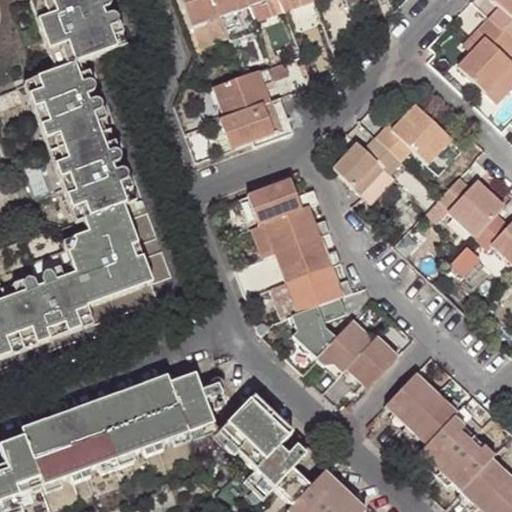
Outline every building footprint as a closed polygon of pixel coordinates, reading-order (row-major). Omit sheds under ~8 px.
[(73,223),(94,215),(109,209),(132,200),(122,174),(113,177),(107,161),(116,157),(96,103),(88,107),(81,92),(90,88),(79,61),(123,45),(113,19),(103,22),(97,6),(107,2),(105,0),(32,0),(27,2),(52,71),(20,83),(73,223)] [(181,0),(191,25),(206,19),(204,13),(218,8),(215,0),(181,0)] [(215,0),(218,8),(221,14),(236,9),(234,2),(240,0),(215,0)] [(240,0),(234,2),(236,9),(249,4),(248,0),(240,0)] [(279,0),(282,9),(306,0),(279,0)] [(511,41),(511,0),(491,0),(490,1),(498,9),(489,20),(511,41)] [(218,8),(204,13),(206,19),(221,14),(218,8)] [(228,35),(221,14),(206,19),(191,25),(199,46),(228,35)] [(457,67),(485,95),(511,66),(506,61),(511,54),(511,41),(489,20),(476,33),(484,40),(470,54),(457,67)] [(463,46),(470,54),(484,40),(476,33),(463,46)] [(266,65),(271,80),(287,74),(283,59),(271,63),(266,65)] [(306,71),(302,60),(295,64),(299,74),(306,71)] [(262,84),(271,80),(266,65),(242,74),(212,85),(219,103),(226,101),(231,112),(267,99),(264,90),(262,84)] [(511,85),(511,66),(485,95),(494,104),(511,85)] [(273,86),(271,80),(262,84),(264,90),(269,89),(269,88),(273,86)] [(223,115),(215,118),(227,148),(249,139),(252,145),(291,130),(276,95),(267,99),(231,112),(223,115)] [(231,112),(226,101),(219,103),(223,115),(231,112)] [(409,103),(387,126),(391,130),(413,106),(409,103)] [(391,130),(387,126),(375,139),(402,165),(412,153),(427,165),(449,140),(413,106),(391,130)] [(215,118),(210,120),(221,150),(227,148),(215,118)] [(385,171),(392,175),(402,165),(375,139),(365,151),(358,145),(334,172),(360,196),(385,171)] [(372,207),(396,181),(392,175),(385,171),(360,196),(361,197),(372,207)] [(267,186),(244,195),(254,223),(259,222),(267,219),(305,206),(316,202),(311,187),(303,190),(294,193),(288,178),(267,186)] [(494,214),(501,208),(476,184),(469,190),(457,179),(438,199),(436,201),(448,212),(445,215),(471,239),(494,214)] [(438,199),(431,192),(418,206),(425,213),(436,201),(438,199)] [(109,209),(113,221),(124,217),(137,212),(132,200),(109,209)] [(271,232),(264,235),(271,253),(278,250),(316,235),(327,231),(323,218),(312,222),(305,206),(267,219),(271,232)] [(94,215),(98,227),(113,221),(109,209),(94,215)] [(484,250),(488,247),(511,268),(511,220),(507,226),(494,214),(471,239),(484,250)] [(73,223),(77,235),(98,227),(94,215),(73,223)] [(0,355),(90,323),(83,307),(149,283),(124,217),(113,221),(98,227),(77,235),(58,242),(67,262),(40,273),(44,283),(27,289),(23,278),(0,286),(0,355)] [(259,222),(264,235),(271,232),(267,219),(259,222)] [(271,253),(264,235),(259,222),(254,223),(246,227),(257,258),(271,253)] [(278,250),(284,264),(276,267),(281,282),(289,279),(328,266),(339,262),(334,248),(323,252),(316,235),(278,250)] [(278,250),(271,253),(276,267),(284,264),(278,250)] [(294,294),(287,297),(293,315),(340,299),(351,295),(345,279),(334,282),(328,266),(289,279),(294,294)] [(281,282),(287,297),(294,294),(289,279),(281,282)] [(324,366),(329,361),(343,374),(347,370),(367,389),(397,356),(377,337),(373,342),(351,323),(335,340),(321,326),(346,315),(340,299),(293,315),(290,316),(295,331),(292,336),(324,366)] [(338,379),(343,374),(329,361),(324,366),(338,379)] [(417,374),(384,408),(393,413),(422,441),(428,446),(420,455),(428,463),(424,467),(446,487),(451,483),(461,492),(475,506),(481,511),(511,511),(511,478),(492,460),(495,455),(455,418),(458,413),(417,374)] [(96,411),(78,417),(70,421),(47,429),(40,432),(24,438),(26,445),(0,453),(0,459),(3,468),(4,473),(0,474),(0,511),(16,511),(22,510),(19,504),(16,496),(28,492),(42,487),(41,484),(58,478),(67,475),(84,468),(96,464),(99,471),(132,459),(130,452),(139,448),(158,442),(172,437),(187,432),(200,428),(211,423),(203,399),(199,389),(193,375),(173,382),(168,384),(153,390),(143,393),(121,401),(96,411)] [(217,390),(218,390),(219,389),(221,387),(222,385),(222,383),(222,380),(220,378),(218,377),(216,376),(214,376),(211,377),(209,378),(208,380),(208,383),(208,385),(210,388),(212,389),(215,390),(217,390)] [(168,384),(166,377),(149,383),(153,390),(168,384)] [(143,393),(153,390),(149,383),(140,386),(143,393)] [(210,388),(208,385),(199,389),(203,399),(210,396),(213,401),(222,397),(218,390),(217,390),(215,390),(212,389),(210,388)] [(121,401),(143,393),(140,386),(118,394),(121,401)] [(96,411),(121,401),(118,394),(93,404),(96,411)] [(248,402),(287,439),(292,434),(253,397),(248,402)] [(249,486),(260,495),(263,498),(270,491),(292,468),(285,462),(274,452),(287,439),(248,402),(220,431),(228,439),(239,449),(235,453),(252,470),(243,479),(249,486)] [(76,410),(78,417),(96,411),(93,404),(76,410)] [(67,413),(70,421),(78,417),(76,410),(67,413)] [(47,429),(70,421),(67,413),(44,422),(47,429)] [(390,416),(394,420),(393,421),(392,423),(392,425),(393,427),(395,429),(397,429),(399,429),(401,428),(408,435),(407,436),(406,438),(407,440),(408,441),(410,442),(412,442),(414,441),(418,446),(422,441),(393,413),(390,416)] [(40,432),(47,429),(44,422),(37,424),(40,432)] [(220,431),(211,423),(200,428),(203,437),(210,435),(214,439),(220,431)] [(24,438),(40,432),(37,424),(21,430),(24,438)] [(191,442),(203,437),(200,428),(187,432),(189,438),(191,442)] [(214,439),(221,446),(228,439),(220,431),(214,439)] [(174,444),(189,438),(187,432),(172,437),(174,444)] [(235,453),(239,449),(228,439),(221,446),(232,457),(235,453)] [(161,449),(158,442),(139,448),(142,456),(161,449)] [(291,457),(295,461),(299,458),(301,460),(303,461),(306,460),(308,459),(310,457),(310,455),(310,452),(310,450),(308,448),(306,447),(304,446),(301,446),(299,448),(297,449),(294,446),(287,454),(291,457)] [(296,462),(295,461),(291,457),(285,462),(292,468),(295,465),(293,463),(296,462)] [(314,483),(303,473),(295,465),(292,468),(270,491),(275,496),(288,510),(314,483)] [(87,476),(84,468),(67,475),(70,482),(87,476)] [(363,511),(365,510),(325,471),(314,483),(288,510),(289,511),(363,511)] [(61,487),(58,478),(41,484),(42,487),(44,493),(61,487)] [(245,491),(254,501),(260,495),(249,486),(245,491)] [(31,500),(28,492),(16,496),(19,504),(31,500)] [(475,506),(461,492),(457,496),(463,502),(461,504),(465,507),(468,506),(472,509),(475,506)]
